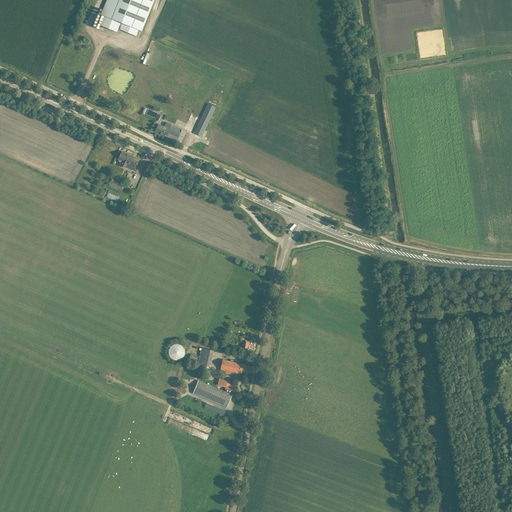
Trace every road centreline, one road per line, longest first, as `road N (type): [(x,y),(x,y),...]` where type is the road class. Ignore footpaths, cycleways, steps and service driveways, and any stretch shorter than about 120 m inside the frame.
road 1 (unclassified): [(306,207),(0,67)]
road 2 (primary): [(302,217),(0,77)]
road 3 (unclassified): [(0,88),(170,165),(239,204),(287,245)]
road 4 (tertiary): [(233,511),(287,245)]
road 5 (track): [(356,0),(386,239)]
road 6 (track): [(47,350),(211,423),(243,427)]
road 7 (primary): [(372,245),(511,266)]
